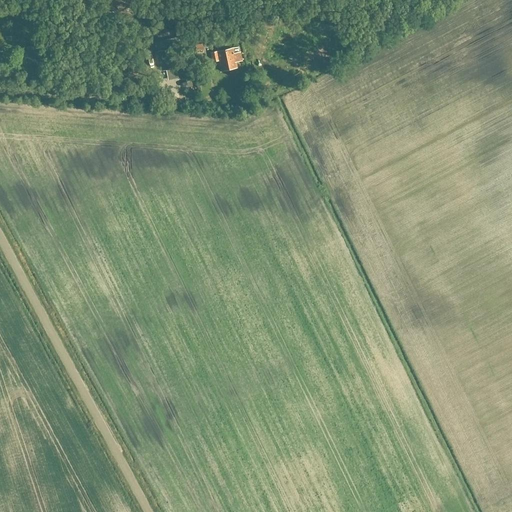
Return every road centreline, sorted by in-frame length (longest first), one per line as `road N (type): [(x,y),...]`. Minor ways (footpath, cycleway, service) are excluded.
road 1 (unclassified): [(148,511),(0,235)]
road 2 (unclassified): [(160,101),(0,90)]
